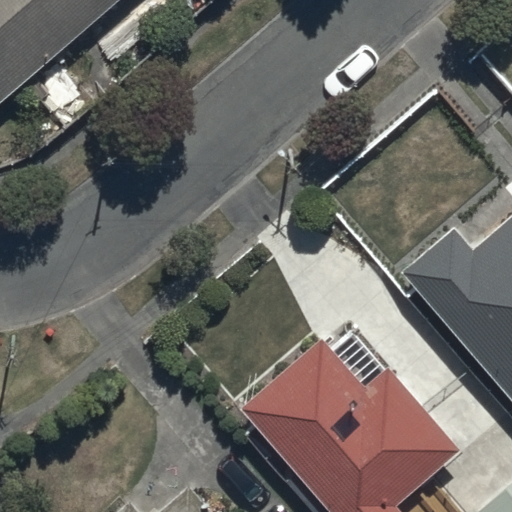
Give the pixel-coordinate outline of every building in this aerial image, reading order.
[(0,0),(0,103),(117,0),(0,0)] [(456,224),(405,269),(511,389),(511,209),(474,244),(456,224)] [(324,336),(247,403),(341,511),(405,511),(397,502),(463,445),(357,323),(332,345),(324,336)] [(145,511),(131,495),(111,511),(228,511),(225,508),(220,511),(218,511),(192,482),(158,511),(145,511)] [(511,511),(511,483),(480,511),(511,511)]
